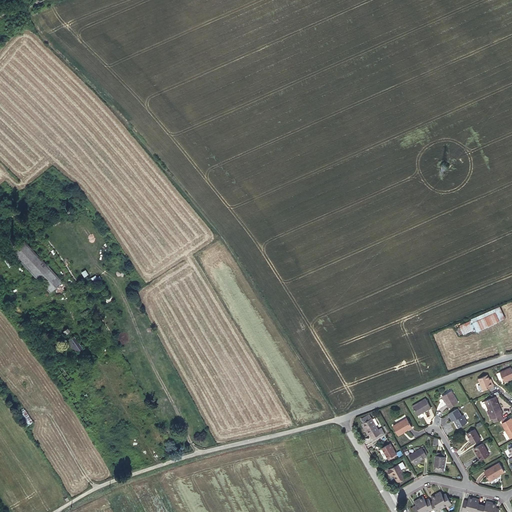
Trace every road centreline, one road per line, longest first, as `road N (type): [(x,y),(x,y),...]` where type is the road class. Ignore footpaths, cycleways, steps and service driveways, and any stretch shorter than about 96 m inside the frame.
road 1 (track): [(21,8),(221,238),(337,419)]
road 2 (track): [(342,418),(195,453),(108,482),(52,511)]
road 3 (residential): [(511,356),(342,418),(388,499)]
